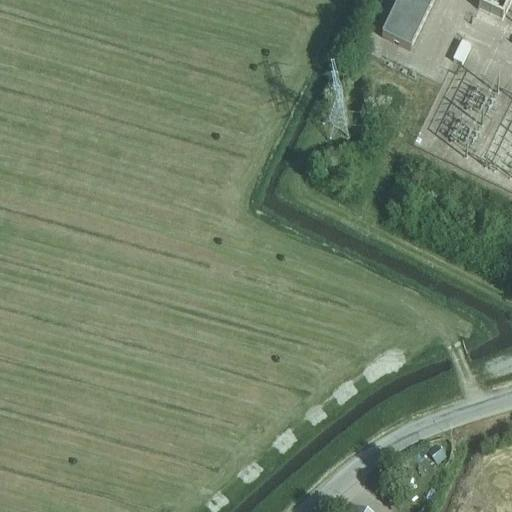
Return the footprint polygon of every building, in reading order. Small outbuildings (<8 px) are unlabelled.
[(410,53),(435,0),(399,0),(381,39),(410,53)] [(502,22),(511,0),(482,0),(478,10),(502,22)] [(452,63),(462,67),(470,49),(461,45),(452,63)] [(362,64),(368,54),(358,49),(353,59),(362,64)] [(427,454),(438,465),(446,458),(436,447),(434,448),(427,454)]
